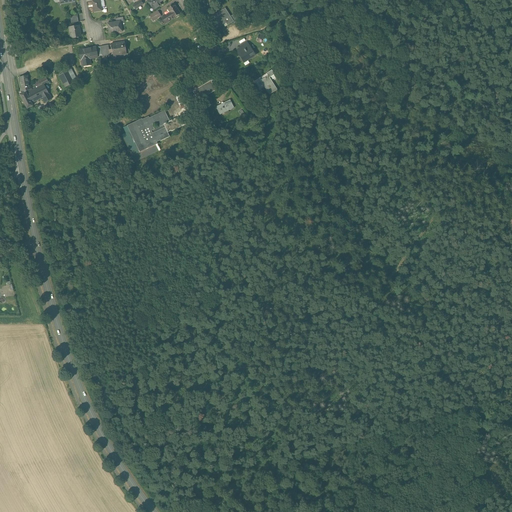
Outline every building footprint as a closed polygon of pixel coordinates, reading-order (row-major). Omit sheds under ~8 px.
[(100,0),(98,0),(92,1),(94,12),(102,11),(102,7),(101,1),(100,0)] [(154,9),(160,5),(159,3),(157,0),(148,0),(150,3),(149,4),(150,6),(152,6),(153,8),(154,9)] [(135,9),(143,4),(141,1),(133,6),(135,9)] [(173,18),(180,13),(174,4),(167,9),(170,13),(173,18)] [(228,25),(233,21),(231,18),(225,8),(217,13),(220,18),(216,20),(220,27),(226,23),(228,25)] [(153,21),(161,16),(157,11),(150,16),(153,21)] [(165,23),(173,18),(170,13),(162,18),(165,23)] [(70,27),(78,25),(77,15),(70,17),(71,23),(69,23),(70,27)] [(117,22),(108,23),(109,33),(122,31),(120,21),(117,22)] [(82,37),(80,25),(78,25),(70,27),(69,27),(70,35),(72,34),(73,39),(82,37)] [(124,42),(112,44),(113,56),(126,53),(124,42)] [(248,60),(255,55),(248,42),(242,46),(242,47),(236,51),(243,62),(247,59),(248,60)] [(108,45),(97,47),(98,55),(102,54),(110,53),(108,45)] [(96,47),(79,50),(82,65),(90,64),(89,59),(98,57),(96,47)] [(71,69),(59,75),(65,87),(77,81),(71,69)] [(265,87),(270,95),(277,90),(270,78),(275,75),(272,70),(267,74),(268,76),(261,81),(265,87)] [(211,81),(214,79),(211,74),(182,92),(185,96),(193,92),(211,81)] [(27,75),(20,77),(22,93),(26,91),(26,88),(29,87),(29,86),(27,75)] [(19,94),(27,108),(33,105),(32,103),(42,98),(49,94),(44,84),(48,81),(45,76),(29,86),(29,87),(30,89),(26,91),(22,93),(19,94)] [(260,91),(265,87),(259,79),(254,82),(260,91)] [(193,92),(199,101),(216,90),(211,81),(193,92)] [(52,99),(49,94),(42,98),(45,103),(52,99)] [(230,100),(216,107),(220,115),(234,108),(230,100)] [(142,119),(127,126),(140,152),(158,144),(157,142),(160,140),(161,141),(170,137),(168,133),(171,131),(172,132),(181,127),(176,118),(170,121),(165,111),(143,121),(142,119)]
